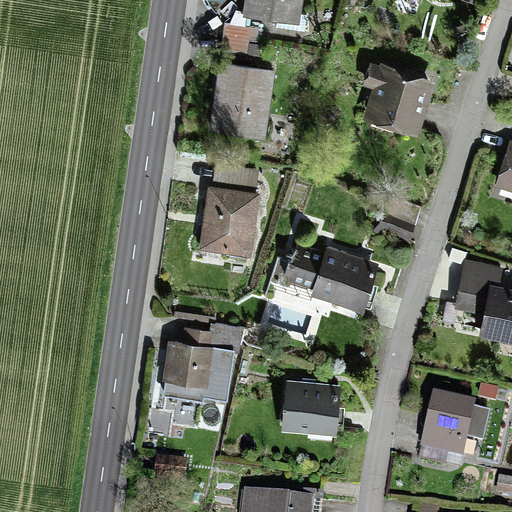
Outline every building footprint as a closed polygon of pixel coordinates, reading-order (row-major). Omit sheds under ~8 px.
[(301,0),(246,0),(244,20),(299,26),(301,0)] [(224,21),(221,37),(248,41),(251,25),(224,21)] [(248,41),(221,37),(219,51),(246,55),(248,41)] [(380,66),(363,121),(419,138),(436,83),(380,66)] [(274,74),(220,68),(212,137),(266,143),(274,74)] [(511,143),(508,143),(495,191),(511,195),(511,143)] [(262,171),(217,165),(214,184),(260,190),(262,171)] [(260,193),(207,186),(199,251),(252,258),(260,193)] [(325,259),(297,251),(287,285),(309,291),(307,299),(363,315),(377,264),(328,250),(325,259)] [(502,271),(466,264),(457,311),(479,316),(475,337),(511,344),(511,292),(499,290),(502,271)] [(213,350),(170,345),(165,388),(208,393),(213,350)] [(340,388),(286,383),(282,436),(335,440),(340,388)] [(474,407),(431,399),(421,451),(463,460),(474,407)] [(186,461),(157,456),(153,476),(183,482),(186,461)] [(511,483),(500,481),(497,497),(511,499),(511,483)] [(310,511),(311,504),(248,496),(245,511),(310,511)]
